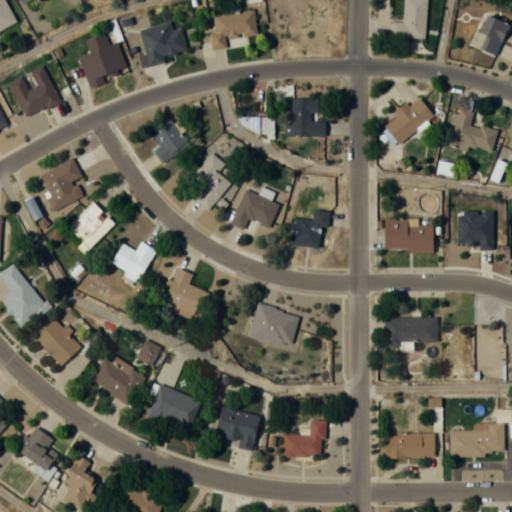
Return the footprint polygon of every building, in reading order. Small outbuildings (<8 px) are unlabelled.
[(0,0),(0,31),(15,24),(4,0),(0,0)] [(391,21),(390,37),(424,38),(425,0),(402,0),(402,22),(391,21)] [(256,34),(252,9),(208,18),(214,49),(225,47),(224,40),(256,34)] [(509,25),(489,16),(475,47),(495,55),(509,25)] [(181,28),(171,31),(169,22),(139,29),(147,63),(186,53),(181,28)] [(77,57),(88,86),(127,73),(116,43),(77,57)] [(58,103),(43,65),(29,71),(35,86),(27,89),(22,76),(9,82),(24,117),(58,103)] [(395,143),(433,119),(420,97),(381,120),(395,143)] [(324,136),(324,120),(316,120),(316,98),(290,98),(290,115),(284,115),(284,137),(324,136)] [(450,144),(491,153),(496,130),(469,124),(472,111),(458,108),(450,144)] [(153,151),(162,164),(188,146),(169,118),(149,132),(159,147),(153,151)] [(229,182),(217,172),(224,164),(210,153),(191,176),(203,186),(193,199),(207,210),(229,182)] [(37,175),(53,209),(81,196),(74,179),(80,176),(72,158),(37,175)] [(435,172),(449,176),(453,164),(439,160),(435,172)] [(498,182),(505,162),(496,160),(489,179),(498,182)] [(243,229),(247,219),(269,227),(278,202),(243,190),(230,224),(243,229)] [(81,241),(75,247),(83,254),(114,224),(91,201),(66,226),(81,241)] [(320,225),(326,226),(327,212),(313,210),(313,220),(290,218),(288,244),(318,247),(320,225)] [(383,218),(383,250),(432,250),(432,224),(418,224),(418,218),(383,218)] [(121,243),(109,265),(138,280),(154,249),(139,241),(134,250),(121,243)] [(12,264),(0,273),(0,276),(11,290),(0,299),(0,302),(22,328),(47,307),(12,264)] [(206,291),(188,284),(192,273),(176,267),(161,306),(195,319),(206,291)] [(248,334),(290,345),(298,314),(256,303),(248,334)] [(412,348),(412,341),(436,342),(436,317),(383,316),(383,347),(412,348)] [(61,365),(81,345),(54,318),(33,338),(61,365)] [(158,348),(145,341),(136,357),(148,364),(158,348)] [(145,377),(113,357),(110,362),(103,357),(89,380),(128,405),(145,377)] [(187,432),(200,400),(158,384),(146,416),(187,432)] [(0,430),(9,422),(0,413),(0,404),(2,402),(0,399),(0,430)] [(259,416),(221,406),(214,434),(238,441),(237,447),(250,450),(259,416)] [(323,420),(308,419),(308,435),(282,434),(281,456),(322,458),(323,420)] [(471,430),(449,430),(449,455),(502,456),(503,423),(471,422),(471,430)] [(52,440),(33,425),(13,450),(49,478),(56,469),(49,464),(56,454),(46,447),(52,440)] [(433,433),(385,433),(385,458),(433,458),(433,433)] [(97,479),(84,473),(89,462),(75,455),(63,482),(68,485),(60,501),(81,511),(86,501),(93,504),(96,496),(90,493),(97,479)] [(157,511),(163,496),(124,484),(115,511),(157,511)]
